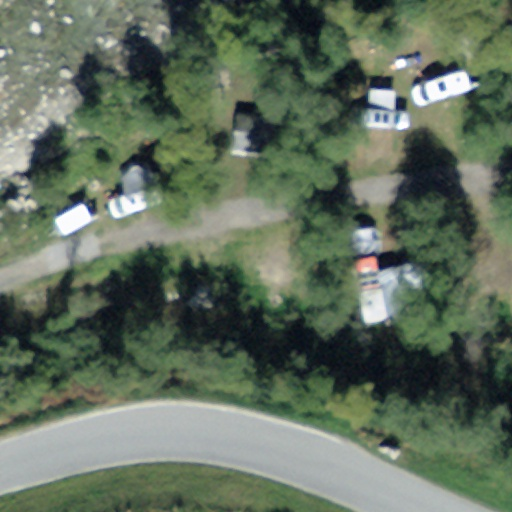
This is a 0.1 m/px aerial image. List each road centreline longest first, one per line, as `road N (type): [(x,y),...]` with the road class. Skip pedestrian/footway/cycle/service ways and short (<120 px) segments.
road 1 (track): [(511,164),(130,236),(0,293)]
road 2 (unclassified): [(428,511),(282,450),(190,431),(94,440),(0,466)]
